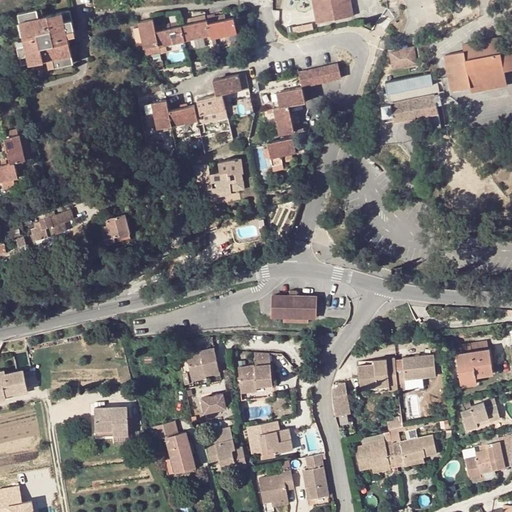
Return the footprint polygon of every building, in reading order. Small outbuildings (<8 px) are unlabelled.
[(37,9),(18,13),(24,40),(25,45),(17,47),(21,66),(48,60),(53,59),(54,66),(74,62),(68,36),(67,31),(75,29),(70,10),(44,16),(38,17),(37,9)] [(226,19),(216,21),(215,17),(215,14),(206,16),(207,19),(210,35),(211,38),(237,32),(234,17),(226,19)] [(205,15),(188,19),(189,24),(206,20),(205,15)] [(155,27),(153,18),(138,22),(139,27),(143,44),(144,47),(159,44),(155,27)] [(189,24),(182,25),(185,40),(210,35),(207,19),(206,20),(189,24)] [(312,22),(292,26),(294,33),(313,29),(312,22)] [(180,25),(168,28),(167,24),(155,27),(159,44),(159,46),(166,44),(185,40),(182,25),(180,25)] [(143,44),(139,27),(133,28),(137,45),(143,44)] [(497,37),(462,43),(465,59),(500,52),(497,37)] [(159,44),(144,47),(145,54),(160,50),(159,46),(159,44)] [(168,51),(166,44),(159,46),(160,50),(161,53),(168,51)] [(391,67),(416,66),(415,46),(390,48),(391,67)] [(338,62),(298,71),(302,86),(342,78),(338,62)] [(246,72),(213,80),(216,95),(223,93),(242,89),(243,90),(249,88),(246,72)] [(387,92),(380,93),(382,104),(383,116),(384,121),(430,113),(432,128),(441,126),(436,100),(435,94),(431,72),(385,81),(387,92)] [(259,92),(256,78),(250,79),(253,93),(259,92)] [(302,86),(276,92),(279,108),(289,105),(306,102),(302,86)] [(226,109),(223,93),(216,95),(197,99),(200,114),(226,109)] [(169,110),(166,100),(151,103),(157,129),(172,125),(169,110)] [(198,120),(194,105),(169,110),(172,125),(198,120)] [(294,131),(289,105),(279,108),(274,109),(274,112),(279,134),(294,131)] [(215,111),(200,114),(202,120),(216,117),(215,111)] [(25,159),(20,134),(18,134),(17,128),(6,131),(8,136),(5,137),(10,162),(15,161),(25,159)] [(302,137),(294,139),(293,136),(280,139),(268,142),(269,147),(271,156),(273,170),(284,167),(281,155),(296,151),(296,147),(303,145),(302,137)] [(31,158),(27,142),(22,143),(25,159),(31,158)] [(243,188),(239,158),(219,161),(220,172),(210,174),(208,164),(195,166),(199,190),(211,189),(212,193),(243,188)] [(10,162),(0,164),(0,181),(3,181),(19,177),(18,173),(23,172),(21,165),(16,166),(15,161),(10,162)] [(14,178),(3,181),(4,187),(15,184),(14,178)] [(211,189),(199,190),(200,198),(232,193),(231,190),(212,193),(211,189)] [(71,209),(56,214),(54,210),(45,213),(47,217),(40,220),(42,226),(31,229),(35,240),(49,236),(48,235),(54,233),(54,234),(67,230),(64,222),(74,218),(71,209)] [(125,213),(106,218),(108,225),(102,226),(106,242),(131,235),(125,213)] [(200,219),(206,233),(218,229),(212,214),(200,219)] [(330,220),(323,218),(320,230),(326,232),(330,220)] [(26,244),(25,237),(16,239),(18,246),(26,244)] [(317,296),(297,296),(297,290),(290,290),(290,295),(272,295),(271,315),(284,315),(284,321),(309,321),(309,316),(316,317),(317,296)] [(488,342),(477,343),(478,350),(489,349),(488,342)] [(174,343),(138,345),(139,355),(160,354),(159,353),(174,352),(174,343)] [(477,343),(460,346),(461,353),(478,350),(477,343)] [(186,353),(191,374),(205,371),(206,375),(220,372),(219,366),(214,347),(186,353)] [(461,353),(456,354),(460,378),(476,375),(493,373),(490,349),(489,349),(461,353)] [(254,391),(253,386),(257,386),(272,384),(270,353),(254,352),(256,365),(239,367),(241,392),(254,391)] [(415,357),(403,358),(404,369),(396,369),(398,384),(405,384),(423,382),(422,377),(436,375),(434,355),(419,356),(415,357)] [(395,358),(374,360),(374,364),(358,365),(360,388),(368,387),(398,384),(396,369),(395,358)] [(6,373),(5,369),(0,370),(0,398),(7,397),(6,394),(5,391),(17,389),(18,391),(28,389),(24,369),(6,373)] [(207,377),(206,375),(205,371),(191,374),(193,380),(207,377)] [(476,375),(460,378),(461,386),(477,383),(476,375)] [(350,412),(345,383),(338,384),(338,389),(334,389),(333,403),(335,415),(350,412)] [(223,392),(202,397),(205,412),(226,407),(223,392)] [(497,404),(495,398),(471,406),(472,408),(461,411),(467,429),(478,426),(478,425),(477,421),(489,418),(490,421),(500,418),(497,404)] [(128,406),(95,407),(96,435),(129,434),(129,432),(129,423),(128,406)] [(402,418),(388,421),(389,429),(398,427),(403,426),(402,418)] [(280,429),(279,420),(247,426),(253,453),(262,451),(262,448),(273,446),(275,453),(294,449),(290,431),(283,433),(282,429),(280,429)] [(196,466),(187,431),(178,434),(174,421),(152,426),(155,440),(166,436),(172,455),(169,456),(173,472),(196,466)] [(235,447),(231,427),(212,431),(215,443),(207,444),(211,464),(220,461),(221,464),(234,461),(236,467),(236,468),(247,466),(246,458),(243,446),(235,447)] [(434,434),(401,441),(398,427),(389,429),(390,431),(394,453),(397,466),(405,464),(405,459),(423,455),(437,452),(434,434)] [(394,453),(390,431),(383,432),(384,434),(385,441),(355,447),(360,469),(372,467),(389,463),(390,467),(397,466),(394,453)] [(501,448),(499,441),(480,445),(481,451),(476,452),(476,456),(465,459),(470,478),(482,476),(481,472),(505,467),(504,460),(501,448)] [(275,453),(273,446),(262,448),(263,455),(275,453)] [(511,458),(511,455),(510,446),(501,448),(504,460),(511,458)] [(329,495),(324,466),(322,459),(321,453),(306,456),(308,469),(303,470),(306,487),(310,486),(312,498),(329,495)] [(423,455),(405,459),(405,464),(406,466),(424,462),(423,455)] [(254,465),(252,457),(246,458),(247,466),(248,467),(254,465)] [(234,461),(221,464),(223,470),(236,467),(234,461)] [(389,463),(372,467),(373,471),(390,467),(389,463)] [(448,469),(444,466),(439,474),(444,477),(448,469)] [(295,488),(291,469),(283,471),(283,473),(259,478),(264,502),(272,501),(288,497),(286,489),(295,488)] [(21,488),(0,490),(0,511),(34,511),(33,503),(23,505),(21,488)] [(288,497),(272,501),(273,506),(289,503),(288,497)]
